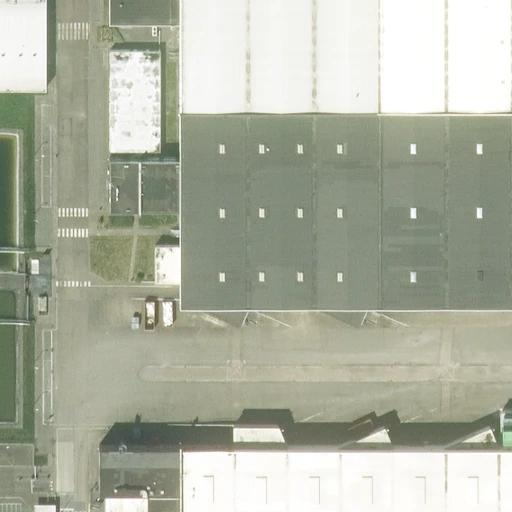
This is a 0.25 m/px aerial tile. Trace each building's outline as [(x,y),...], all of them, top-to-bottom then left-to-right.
[(0,0),(0,88),(46,89),(45,0),(0,0)] [(109,210),(129,210),(179,210),(179,244),(155,244),(154,281),(179,281),(179,303),(195,303),(239,323),(248,303),(312,303),(357,323),(367,303),(511,302),(511,0),(108,0),(108,22),(178,22),(179,158),(109,157),(109,210)] [(109,151),(129,151),(159,151),(160,50),(109,50),(109,151)] [(511,511),(511,445),(497,445),(489,426),(445,445),(391,445),(383,426),(339,445),(286,445),(277,425),(234,425),(234,445),(98,445),(98,491),(111,491),(110,511),(511,511)] [(33,511),(54,511),(55,503),(34,503),(33,511)]
